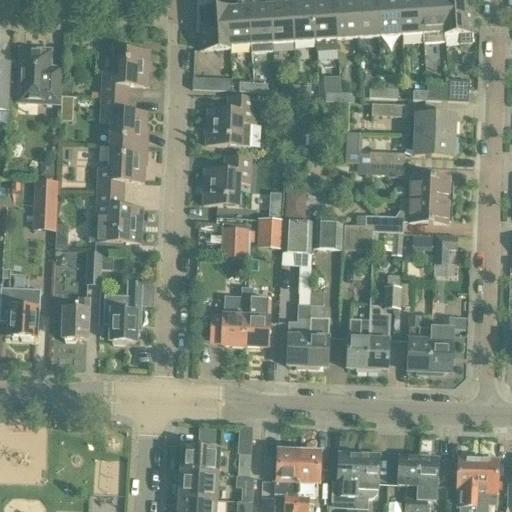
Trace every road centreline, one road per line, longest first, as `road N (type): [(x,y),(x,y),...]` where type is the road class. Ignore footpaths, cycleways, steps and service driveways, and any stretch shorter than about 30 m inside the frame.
road 1 (residential): [(486,417),(494,30)]
road 2 (residential): [(151,400),(173,35)]
road 3 (residential): [(151,400),(486,417)]
road 4 (residential): [(0,393),(151,400)]
